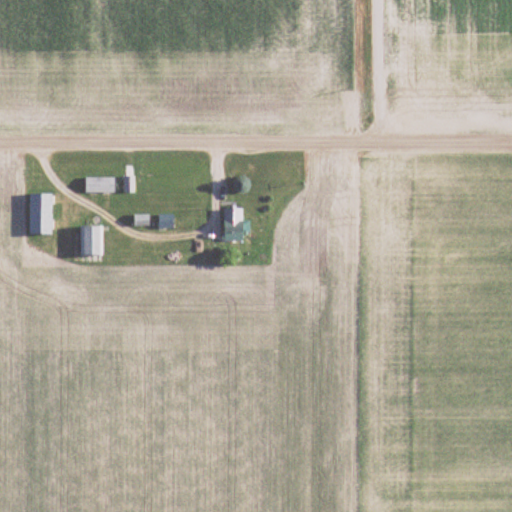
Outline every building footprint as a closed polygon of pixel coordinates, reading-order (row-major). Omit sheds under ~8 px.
[(115,195),(115,178),(85,178),(85,195),(115,195)] [(29,195),(29,236),(52,236),(52,195),(29,195)] [(242,242),(242,209),(224,209),(224,242),(242,242)] [(173,216),(159,216),(159,229),(173,229),(173,216)] [(102,257),(102,226),(80,226),(80,257),(102,257)]
